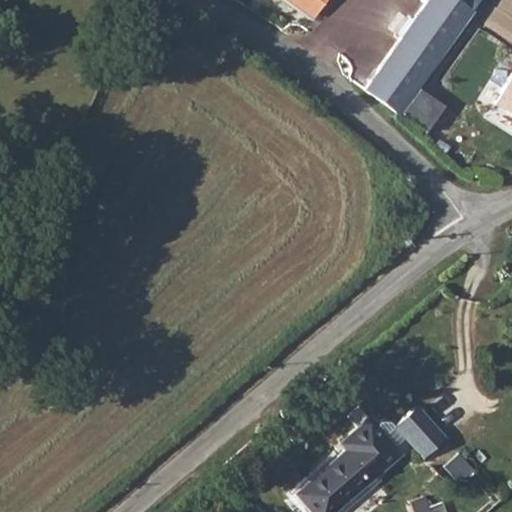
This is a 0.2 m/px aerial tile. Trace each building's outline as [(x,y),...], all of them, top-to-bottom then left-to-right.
[(289,0),(301,8),(307,0),(289,0)] [(430,0),(368,88),(400,112),(479,0),(430,0)] [(424,93),(406,117),(427,132),(445,108),(424,93)] [(408,401),(391,417),(419,448),(437,432),(408,401)] [(368,414),(343,435),(350,443),(344,447),(293,491),(311,511),(333,511),(402,453),(368,414)] [(447,511),(439,490),(408,501),(412,511),(447,511)]
